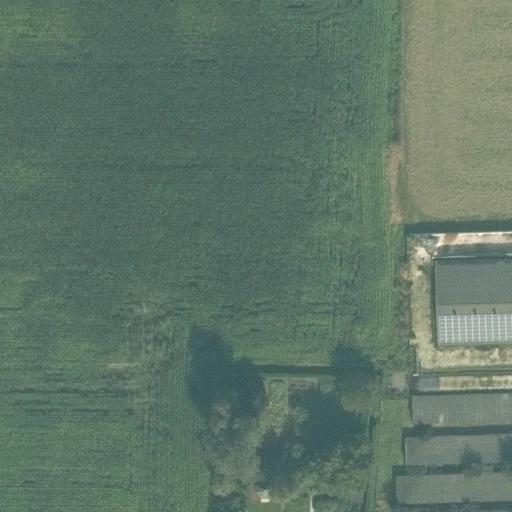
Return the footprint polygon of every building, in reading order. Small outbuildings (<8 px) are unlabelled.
[(436,344),(511,341),(511,255),(435,259),(436,344)] [(511,419),(511,391),(411,395),(412,423),(511,419)] [(511,460),(511,433),(404,437),(406,464),(511,460)] [(347,500),(361,500),(364,472),(326,471),(326,494),(345,494),(345,492),(348,492),(347,500)] [(511,499),(511,471),(396,474),(397,502),(511,499)] [(259,497),(268,497),(274,493),(275,483),(269,477),(260,477),(254,483),(254,491),(259,497)]
